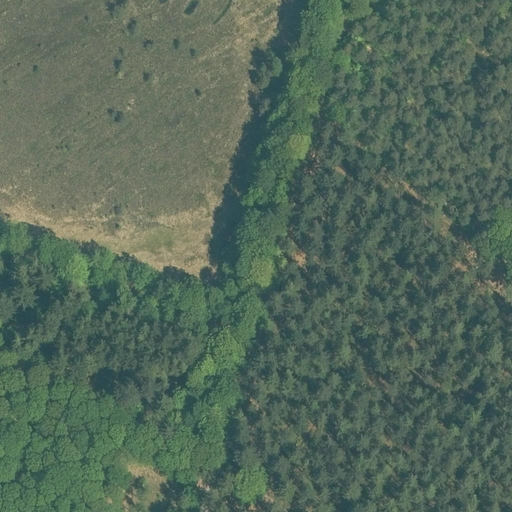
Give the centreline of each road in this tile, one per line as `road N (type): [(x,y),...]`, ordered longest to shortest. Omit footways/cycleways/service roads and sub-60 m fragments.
road 1 (track): [(281,511),(219,460),(314,132)]
road 2 (track): [(0,365),(219,460)]
